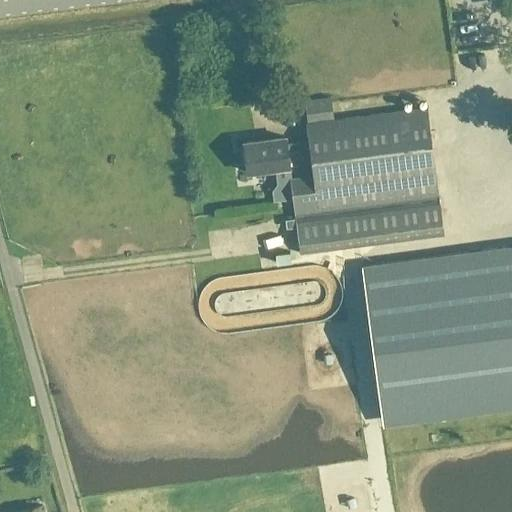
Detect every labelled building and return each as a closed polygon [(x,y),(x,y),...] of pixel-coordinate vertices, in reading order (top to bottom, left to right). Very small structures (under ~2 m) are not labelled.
[(300,254),(444,235),(427,107),(333,120),(330,98),(305,102),(308,123),(306,124),(308,141),(287,144),(286,137),(243,143),(247,173),(290,167),(290,165),(311,163),(313,176),(290,179),(295,220),(284,221),(285,229),(297,228),(300,254)] [(299,133),(299,115),(279,115),(280,134),(299,133)] [(161,206),(74,211),(75,230),(162,225),(161,206)] [(511,247),(363,267),(381,405),(511,387),(511,247)] [(289,253),(274,255),(276,265),(291,263),(289,253)]
